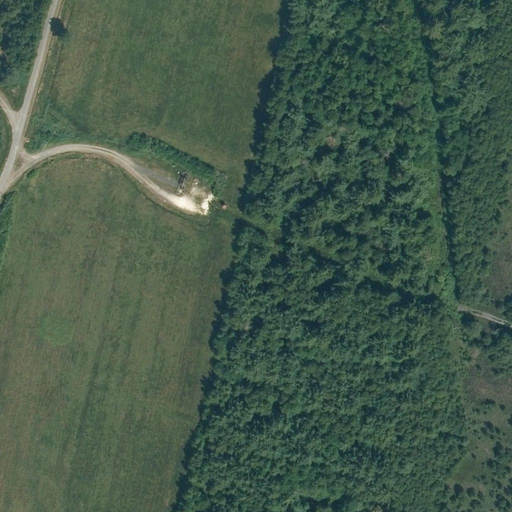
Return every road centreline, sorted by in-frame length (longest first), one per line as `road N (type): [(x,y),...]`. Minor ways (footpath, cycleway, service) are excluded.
road 1 (track): [(10,168),(89,146),(117,154),(192,211)]
road 2 (unclassified): [(58,0),(0,191)]
